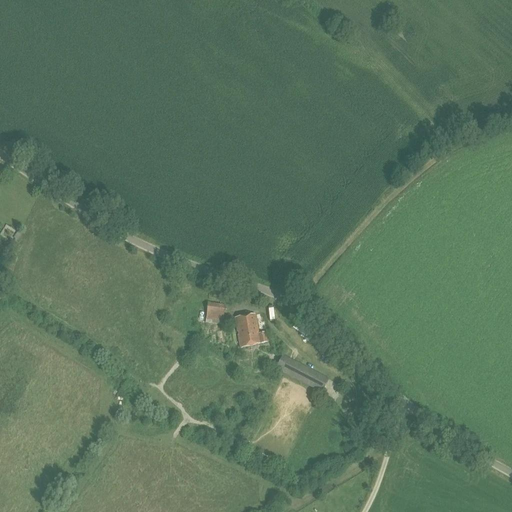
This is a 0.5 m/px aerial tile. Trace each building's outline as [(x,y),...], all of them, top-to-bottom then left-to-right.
[(214,320),(223,321),(225,305),(208,303),(206,319),(214,320)] [(269,310),(266,316),(274,320),(277,313),(269,310)] [(235,319),(241,348),(267,343),(266,333),(259,334),(255,315),(235,319)] [(275,369),(321,393),(329,379),(283,355),(275,369)] [(176,367),(166,377),(171,383),(182,373),(176,367)]
